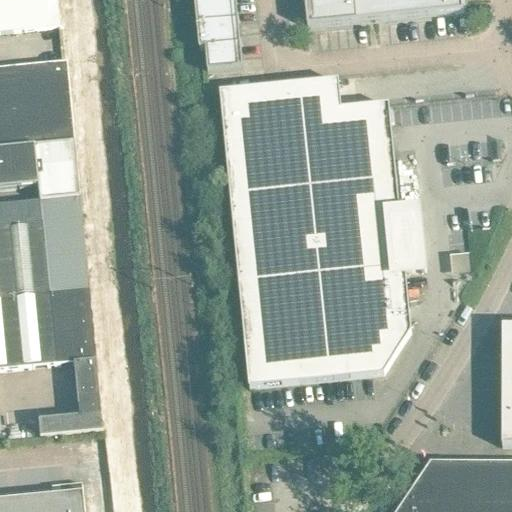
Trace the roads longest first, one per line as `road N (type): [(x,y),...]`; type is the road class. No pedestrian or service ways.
road 1 (unclassified): [(353,511),(511,261)]
road 2 (unclassified): [(508,47),(306,67),(282,61),(269,0)]
road 3 (unknown): [(0,462),(72,463),(86,511)]
